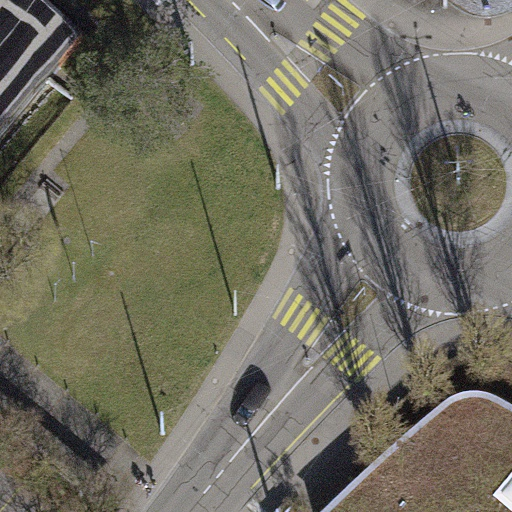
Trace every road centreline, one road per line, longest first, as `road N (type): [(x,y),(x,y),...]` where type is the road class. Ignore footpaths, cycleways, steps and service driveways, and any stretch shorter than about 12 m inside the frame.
road 1 (unclassified): [(197,511),(399,265)]
road 2 (tertiary): [(244,0),(382,120)]
road 3 (tertiary): [(382,120),(362,155),(358,196),(371,235),(399,265)]
road 4 (tertiary): [(511,105),(468,87),(436,89),(382,120)]
road 5 (tertiary): [(399,265),(433,281),(472,283),(511,266)]
